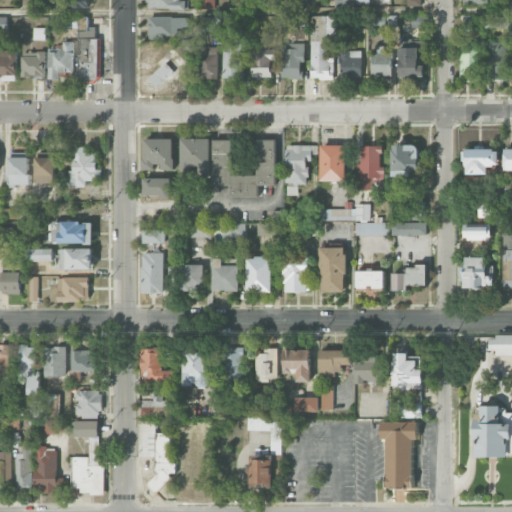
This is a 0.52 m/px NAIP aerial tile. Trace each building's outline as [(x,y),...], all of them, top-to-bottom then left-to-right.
[(89,0),(66,0),(67,8),(89,8),(89,0)] [(148,0),(148,8),(184,9),(184,0),(148,0)] [(216,0),(200,0),(200,8),(216,9),(216,0)] [(428,14),(411,13),(411,28),(428,28),(428,14)] [(393,16),(372,17),(372,28),(388,28),(388,23),(394,23),(393,16)] [(149,17),(149,39),(164,39),(164,36),(177,35),(177,28),(188,28),(188,17),(149,17)] [(216,31),(216,17),(200,18),(200,31),(216,31)] [(78,80),(99,81),(100,38),(95,38),(95,29),(79,29),(78,80)] [(223,80),(241,80),(241,39),(222,40),(223,80)] [(397,48),(398,78),(424,77),(424,65),(416,65),(416,49),(423,49),(423,41),(416,42),(416,47),(397,48)] [(48,79),(59,79),(59,72),(73,72),(73,43),(57,42),(56,49),(49,49),(48,79)] [(303,43),(283,42),(282,77),(302,77),(303,43)] [(507,42),(488,42),(489,80),(508,80),(507,42)] [(256,44),(262,44),(262,48),(276,48),(276,61),(272,61),(271,77),(252,77),(252,49),(256,49),(256,44)] [(370,52),(371,77),(391,76),(390,53),(383,53),(383,46),(375,46),(376,52),(370,52)] [(217,47),(199,47),(200,79),(218,78),(217,47)] [(479,80),(478,48),(459,49),(460,80),(479,80)] [(0,78),(16,79),(17,51),(0,50),(0,78)] [(21,76),(45,77),(45,52),(22,51),(21,76)] [(340,51),(340,77),(361,76),(360,51),(340,51)] [(166,62),(148,78),(156,86),(173,70),(166,62)] [(144,139),(173,138),(173,159),(175,159),(175,170),(163,170),(163,163),(155,163),(155,169),(143,170),(142,158),(145,157),(144,139)] [(182,138),(210,138),(210,177),(200,177),(200,167),(193,167),(192,177),(181,177),(182,138)] [(277,140),(258,140),(258,175),(233,175),(234,140),(214,140),(213,185),(231,185),(231,196),(260,197),(260,185),(277,185),(277,140)] [(392,143),(418,144),(418,169),(412,169),(411,177),(391,177),(392,143)] [(319,144),(286,144),(287,182),(289,182),(289,187),(287,187),(287,196),(299,195),(298,185),(306,185),(306,177),(309,177),(309,165),(307,165),(307,162),(313,162),(313,156),(319,156),(319,144)] [(321,144),(345,144),(345,180),(321,180),(321,144)] [(381,146),(360,146),(360,162),(355,164),(355,176),(358,176),(358,190),(372,190),(372,184),(385,184),(385,165),(381,165),(381,146)] [(97,153),(90,153),(90,147),(74,147),(74,171),(68,171),(69,187),(86,186),(86,180),(101,180),(101,169),(97,169),(97,153)] [(466,149),(465,174),(487,174),(487,166),(498,166),(499,150),(466,149)] [(30,185),(30,152),(9,153),(10,185),(30,185)] [(56,158),(37,157),(36,184),(56,184),(56,158)] [(143,177),(143,195),(161,195),(161,199),(171,199),(171,177),(143,177)] [(425,202),(414,202),(413,218),(424,218),(425,202)] [(370,204),(356,204),(356,209),(321,209),(321,221),(371,220),(370,204)] [(93,222),(52,221),(51,243),(93,244),(93,222)] [(356,235),(388,234),(388,222),(356,223),(356,235)] [(392,223),(392,235),(427,235),(427,222),(392,223)] [(191,238),(209,237),(209,223),(190,224),(191,238)] [(245,223),(222,224),(222,238),(246,237),(245,223)] [(257,223),(257,235),(278,235),(278,223),(257,223)] [(490,224),(463,224),(463,239),(490,239),(490,224)] [(142,230),(163,230),(163,243),(142,243),(142,230)] [(320,247),(320,280),(325,280),(325,291),(344,291),(344,273),(347,273),(347,254),(345,254),(345,247),(320,247)] [(53,261),(52,249),(27,249),(27,261),(53,261)] [(93,269),(93,249),(62,249),(62,270),(93,269)] [(162,292),(163,252),(143,252),(142,292),(162,292)] [(255,256),(255,258),(247,258),(247,293),(272,293),(272,259),(263,259),(263,256),(255,256)] [(285,256),(284,283),(286,283),(286,292),(307,293),(308,257),(285,256)] [(463,281),(464,265),(466,265),(466,257),(484,257),(484,265),(486,265),(487,275),(488,275),(493,276),(493,285),(483,286),(483,288),(464,288),(463,281)] [(238,266),(222,265),(221,258),(213,258),(212,290),(238,291),(238,266)] [(203,264),(181,264),(182,290),(204,290),(203,264)] [(392,273),(392,291),(408,291),(408,285),(427,285),(426,264),(417,264),(417,267),(407,267),(407,273),(392,273)] [(357,271),(357,291),(367,291),(367,294),(374,294),(374,291),(384,291),(384,271),(357,271)] [(21,294),(22,272),(2,272),(1,294),(21,294)] [(58,302),(90,301),(89,277),(58,278),(58,302)] [(511,336),(490,336),(490,354),(511,354),(511,336)] [(0,345),(0,372),(10,373),(10,346),(0,345)] [(41,394),(41,371),(36,371),(36,346),(21,346),(22,384),(28,384),(28,394),(41,394)] [(66,376),(66,347),(50,347),(50,376),(66,376)] [(232,379),(244,379),(243,347),(231,347),(232,379)] [(163,348),(141,348),(140,374),(148,374),(148,382),(175,382),(175,370),(163,370),(163,348)] [(278,348),(266,348),(266,353),(256,353),(256,380),(278,379),(278,348)] [(311,350),(284,349),(284,373),(297,374),(297,382),(310,382),(311,350)] [(185,350),(184,387),(210,388),(210,351),(185,350)] [(352,364),(352,350),(320,351),(320,378),(335,378),(335,372),(343,372),(343,365),(352,364)] [(72,372),(96,372),(96,351),(71,351),(72,372)] [(394,394),(410,394),(410,389),(421,389),(421,355),(394,355),(394,394)] [(357,384),(385,383),(384,358),(356,358),(357,384)] [(333,410),(334,385),(321,385),(321,409),(333,410)] [(138,456),(152,457),(156,460),(155,476),(148,486),(158,493),(176,470),(176,463),(170,463),(172,433),(155,432),(156,418),(169,419),(172,416),(173,400),(163,400),(163,389),(153,389),(152,400),(141,400),(138,456)] [(100,390),(76,391),(76,404),(75,404),(76,416),(101,415),(100,390)] [(58,416),(59,394),(46,393),(46,404),(30,403),(30,415),(58,416)] [(319,411),(319,397),(296,398),(296,412),(319,411)] [(422,418),(422,404),(397,403),(396,417),(422,418)] [(511,413),(504,413),(504,406),(480,406),(481,413),(475,413),(475,457),(511,456),(511,413)] [(43,433),(67,434),(68,420),(44,418),(43,433)] [(72,457),(72,488),(81,488),(81,494),(101,494),(100,421),(75,421),(75,438),(89,438),(89,457),(72,457)] [(418,422),(382,422),(382,439),(387,439),(386,488),(413,488),(413,439),(418,439),(418,422)] [(18,453),(17,487),(32,488),(33,440),(22,440),(22,453),(18,453)] [(36,447),(35,491),(56,492),(56,485),(60,486),(61,477),(57,477),(58,448),(36,447)] [(0,489),(0,481),(3,481),(3,468),(11,468),(11,451),(0,451),(0,489)]
